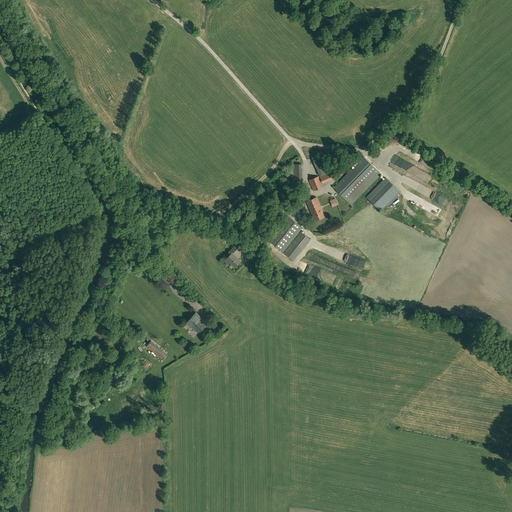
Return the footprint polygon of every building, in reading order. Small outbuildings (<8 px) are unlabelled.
[(345,198),(375,167),(364,157),(334,188),(345,198)] [(302,164),(292,164),(292,178),(293,178),(294,187),(302,187),(302,164)] [(323,164),(316,167),(319,176),(326,173),(323,164)] [(409,171),(416,173),(418,166),(411,164),(409,171)] [(382,174),(375,167),(345,199),(351,205),(382,174)] [(313,191),(323,187),(318,176),(309,180),(313,191)] [(386,177),(366,197),(381,211),(400,191),(386,177)] [(315,220),(324,217),(316,197),(307,201),(315,220)] [(279,249),(283,251),(302,227),(292,219),(289,223),(284,220),(274,232),(279,236),(272,243),(279,249)] [(301,232),(284,253),(293,260),(310,239),(301,232)] [(236,255),(244,247),(239,241),(230,250),(236,255)] [(240,261),(232,253),(226,259),(235,267),(240,261)] [(198,333),(207,324),(200,319),(201,317),(196,312),(185,323),(190,328),(191,327),(198,333)] [(162,359),(166,354),(151,341),(146,346),(162,359)]
